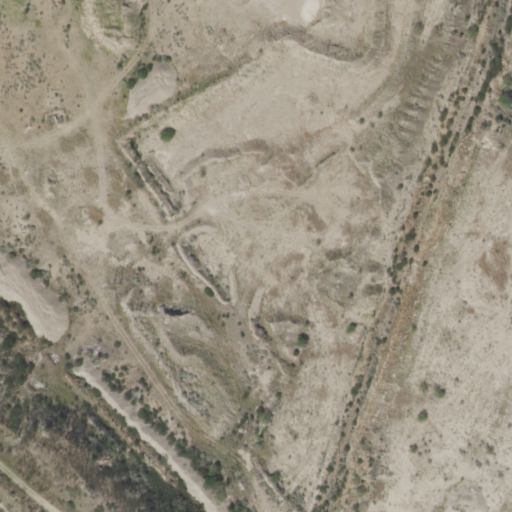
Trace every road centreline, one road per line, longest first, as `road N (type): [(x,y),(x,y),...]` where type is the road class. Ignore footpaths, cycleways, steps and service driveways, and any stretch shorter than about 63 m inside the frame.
road 1 (track): [(32,158),(95,181),(315,202),(511,463)]
road 2 (track): [(58,511),(153,335),(96,268),(32,158),(0,121)]
road 3 (track): [(315,202),(216,53),(196,0)]
